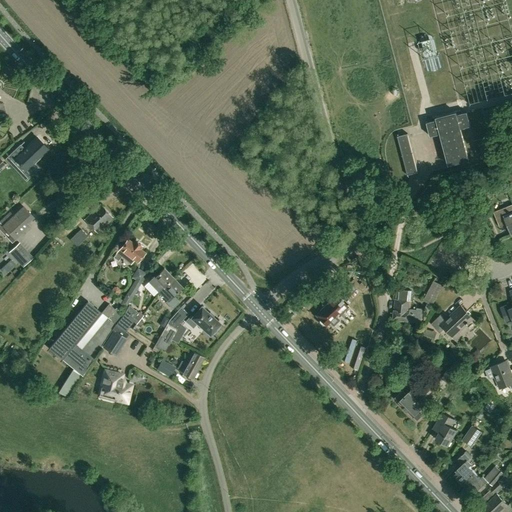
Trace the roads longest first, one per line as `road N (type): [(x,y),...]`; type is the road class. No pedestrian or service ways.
road 1 (primary): [(255,308),(20,57)]
road 2 (tertiary): [(363,243),(286,0)]
road 3 (residential): [(255,308),(210,365),(201,401),(227,511)]
road 4 (primary): [(450,511),(346,403)]
road 5 (primary): [(346,403),(255,308)]
road 6 (tertiary): [(255,308),(363,243)]
